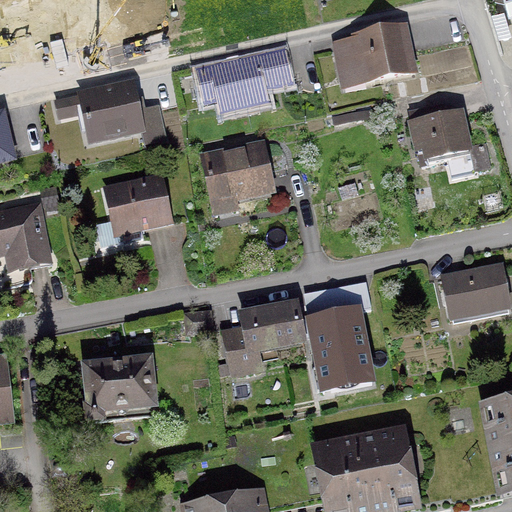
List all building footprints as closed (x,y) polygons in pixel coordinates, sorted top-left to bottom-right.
[(511,0),(502,0),(507,17),(511,15),(511,0)] [(363,85),(410,75),(402,32),(388,35),(387,29),(371,32),(372,38),(347,43),(349,54),(335,57),(341,85),(355,82),(351,65),(359,63),(363,85)] [(260,90),(269,88),(267,81),(283,78),(285,76),(281,56),(211,71),(221,114),(263,104),(260,90)] [(160,142),(154,117),(153,112),(136,116),(130,88),(78,99),(88,143),(139,132),(142,146),(160,142)] [(466,154),(458,116),(443,120),(441,110),(408,117),(415,148),(422,146),(427,167),(450,162),(449,158),(466,154)] [(234,201),(270,193),(260,149),(201,161),(212,211),(235,206),(234,201)] [(138,230),(184,220),(176,180),(107,195),(118,246),(141,242),(138,230)] [(28,268),(45,265),(35,212),(17,215),(14,213),(4,215),(1,218),(0,218),(0,255),(16,252),(19,270),(28,268)] [(508,311),(500,271),(441,282),(448,322),(508,311)] [(253,354),(301,344),(294,307),(239,318),(243,339),(223,342),(231,378),(258,373),(253,354)] [(185,337),(210,335),(208,315),(183,317),(185,337)] [(325,373),(329,395),(370,387),(356,315),(307,324),(317,374),(325,373)] [(0,427),(11,426),(3,361),(0,361),(0,427)] [(84,371),(84,377),(86,392),(81,393),(85,423),(84,424),(84,427),(87,426),(87,425),(160,418),(158,401),(151,402),(147,364),(121,367),(121,364),(109,365),(110,368),(84,371)] [(511,493),(511,404),(483,411),(501,496),(511,493)] [(325,511),(395,511),(414,508),(400,437),(314,453),(325,511)] [(74,462),(49,464),(50,479),(76,477),(74,462)] [(185,511),(259,511),(256,497),(185,511)]
